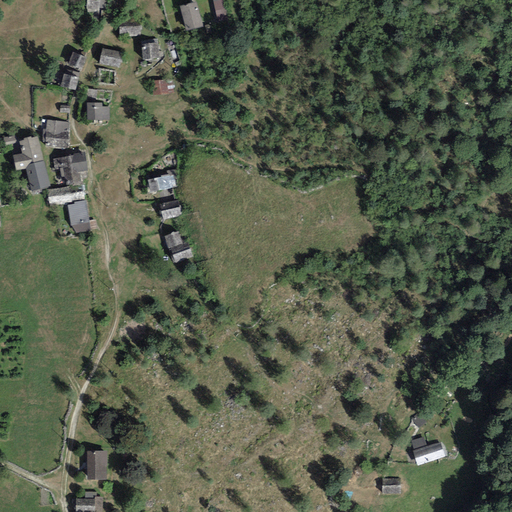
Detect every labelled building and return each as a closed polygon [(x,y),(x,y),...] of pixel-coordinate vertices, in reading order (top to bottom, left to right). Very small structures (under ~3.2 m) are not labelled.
[(106,9),(106,0),(87,0),(86,12),(98,13),(99,8),(106,9)] [(225,0),(213,0),(216,17),(228,15),(225,0)] [(197,2),(180,6),(186,31),(203,27),(197,2)] [(139,23),(118,24),(119,37),(140,36),(139,23)] [(157,42),(141,44),(142,60),(159,59),(157,42)] [(123,52),(102,48),(99,64),(120,68),(123,52)] [(86,58),(73,52),(68,64),(81,70),(86,58)] [(79,73),(66,69),(65,74),(63,74),(60,87),(75,91),(78,78),(77,78),(79,73)] [(172,79),(152,81),(153,96),(173,94),(172,79)] [(102,103),(86,104),(87,120),(110,120),(109,107),(102,107),(102,103)] [(46,141),(45,147),(67,149),(69,122),(47,120),(46,129),(43,129),(42,140),(46,141)] [(25,165),(43,160),(38,137),(31,138),(31,136),(23,138),(24,140),(19,141),(22,153),(13,155),(16,171),(26,169),(25,165)] [(87,170),(84,152),(74,154),(74,156),(53,159),(55,170),(60,169),(61,177),(65,177),(66,185),(81,183),(79,172),(87,170)] [(50,187),(43,160),(25,165),(26,169),(31,192),(50,187)] [(148,180),(150,192),(176,187),(173,175),(148,180)] [(83,185),(47,190),(49,206),(72,203),(72,201),(85,199),(83,185)] [(86,200),(73,202),(74,205),(67,206),(70,226),(72,226),(76,233),(90,231),(86,200)] [(181,215),(178,200),(159,204),(162,219),(181,215)] [(178,232),(164,236),(169,249),(171,249),(176,263),(193,258),(187,240),(182,242),(178,232)] [(411,418),(417,428),(428,421),(423,412),(411,418)] [(418,466),(445,457),(440,442),(427,446),(424,436),(411,440),(414,450),(413,451),(418,466)] [(107,451),(87,451),(87,480),(107,480),(107,451)] [(382,479),(382,494),(400,494),(400,479),(382,479)] [(102,511),(103,497),(96,497),(96,492),(85,492),(84,499),(75,499),(75,511),(102,511)]
